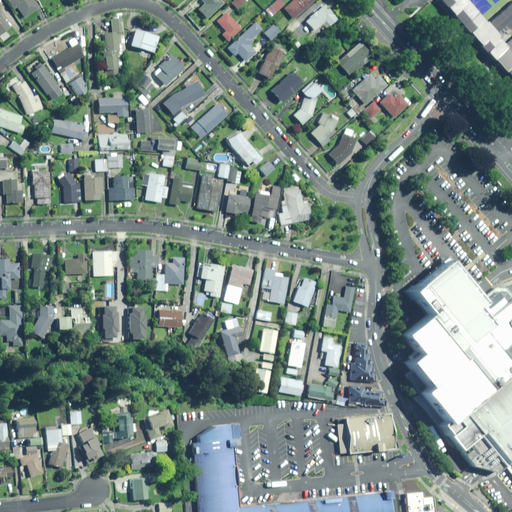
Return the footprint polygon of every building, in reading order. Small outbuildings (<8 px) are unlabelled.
[(37,8),(31,0),(7,0),(13,8),(16,7),(24,17),(37,8)] [(221,4),(217,0),(202,0),(201,1),(203,3),(195,9),(205,20),(221,4)] [(245,1),(244,0),(233,0),(230,3),(235,10),(245,1)] [(283,5),(278,0),(275,0),(263,10),(269,17),(283,5)] [(313,0),(291,0),(281,9),(291,20),(313,0)] [(511,59),(493,39),(495,38),(460,0),(434,0),(433,1),(511,89),(511,59)] [(511,1),(488,24),(497,33),(506,25),(510,29),(511,27),(511,1)] [(325,28),(335,19),(321,4),(303,22),(312,32),(321,24),(325,28)] [(0,7),(0,34),(10,26),(1,15),(0,7)] [(239,29),(224,12),(214,21),(223,32),(219,35),(225,41),(239,29)] [(120,18),(107,19),(108,25),(102,26),(104,51),(101,51),(103,71),(107,70),(107,77),(123,75),(121,56),(121,52),(123,52),(120,18)] [(262,28),(255,21),(226,47),(234,56),(237,53),(245,61),(256,51),(249,44),(253,40),(251,38),(262,28)] [(281,31),(274,23),(264,33),(270,40),(281,31)] [(157,37),(132,30),(127,46),(152,53),(157,37)] [(511,36),(502,46),(511,57),(511,36)] [(369,55),(359,43),(334,63),(345,76),(353,69),(354,71),(366,61),(364,59),(369,55)] [(83,56),(76,44),(50,59),(63,82),(68,79),(62,68),(83,56)] [(277,48),(270,44),(254,73),(266,80),(273,68),(275,69),(284,53),(276,49),(277,48)] [(182,69),(169,55),(155,67),(157,68),(151,73),(163,87),(182,69)] [(54,84),(41,65),(29,74),(45,95),(46,95),(50,101),(60,94),(53,84),(54,84)] [(301,85),(290,72),(268,91),(279,103),(301,85)] [(372,79),(368,74),(349,91),(363,106),(385,86),(376,76),(372,79)] [(133,86),(143,97),(152,86),(148,83),(150,80),(142,75),(137,81),(133,86)] [(83,84),(78,77),(67,84),(76,97),(84,91),(81,86),(83,84)] [(23,80),(11,85),(15,96),(16,96),(24,115),(41,108),(36,96),(31,98),(23,80)] [(178,109),(202,96),(195,81),(183,87),(184,88),(169,96),(159,104),(172,117),(170,119),(176,126),(184,119),(178,109)] [(299,126),(309,117),(315,98),(310,97),(317,90),(309,82),(299,92),(302,96),(298,108),(290,115),(299,126)] [(392,99),(387,94),(377,103),(392,118),(406,105),(396,95),(392,99)] [(105,113),(105,121),(101,121),(101,127),(106,127),(117,127),(116,117),(126,117),(126,98),(96,99),(96,113),(105,113)] [(378,110),(371,102),(361,112),(368,120),(378,110)] [(225,115),(215,104),(188,128),(199,139),(225,115)] [(0,126),(21,133),(23,125),(19,124),(21,116),(0,108),(0,126)] [(147,133),(145,112),(145,109),(136,110),(136,112),(134,113),(136,134),(147,133)] [(353,114),(350,109),(345,113),(349,118),(353,114)] [(325,137),(331,131),(336,120),(320,113),(315,124),(317,125),(307,134),(320,148),(328,140),(325,137)] [(82,126),(52,119),(49,133),(84,141),(85,134),(81,133),(82,126)] [(335,166),(349,153),(357,134),(343,128),(336,145),(325,155),(335,166)] [(261,158),(237,130),(226,140),(246,164),(251,160),(254,164),(261,158)] [(375,137),(368,131),(359,141),(365,147),(375,137)] [(124,142),(124,135),(96,135),(96,150),(106,150),(128,150),(128,142),(124,142)] [(172,168),(173,155),(173,151),(178,151),(179,142),(174,142),(174,141),(153,139),(153,143),(139,142),(139,151),(153,152),(154,150),(161,151),(160,154),(160,167),(172,168)] [(20,155),(24,149),(12,141),(8,147),(20,155)] [(71,145),(60,144),(59,154),(70,155),(71,145)] [(120,168),(120,157),(115,157),(115,154),(105,154),(105,160),(93,160),(93,172),(106,172),(106,168),(120,168)] [(76,172),(75,159),(67,160),(68,172),(76,172)] [(200,161),(185,159),(183,169),(199,171),(200,161)] [(273,169),(266,161),(257,169),(264,177),(273,169)] [(225,179),(228,166),(218,164),(216,177),(225,179)] [(228,166),(225,179),(225,181),(237,184),(239,176),(234,175),(235,168),(228,166)] [(49,204),(48,172),(40,172),(29,172),(30,185),(32,184),(32,198),(34,198),(34,205),(49,204)] [(78,184),(74,184),(67,173),(56,181),(61,187),(61,203),(79,202),(78,184)] [(140,185),(145,186),(142,200),(158,203),(159,198),(165,198),(166,188),(161,187),(163,176),(147,173),(147,177),(141,176),(140,185)] [(210,177),(200,175),(194,209),(214,212),(218,187),(209,185),(210,177)] [(89,178),(89,176),(82,176),(82,201),(97,200),(97,194),(100,194),(99,178),(89,178)] [(125,180),(125,177),(111,177),(112,189),(107,189),(107,201),(133,200),(132,179),(125,180)] [(182,180),(171,178),(169,189),(166,204),(177,206),(178,201),(187,203),(190,188),(181,187),(182,180)] [(14,184),(14,180),(0,180),(0,181),(0,195),(3,195),(3,204),(23,203),(23,195),(20,195),(19,184),(14,184)] [(268,186),(267,193),(259,191),(258,194),(254,193),(248,222),(258,224),(260,217),(267,218),(269,209),(274,210),(278,188),(268,186)] [(301,208),(298,191),(283,194),(286,206),(280,207),(281,214),(277,215),(279,226),(309,219),(306,207),(301,208)] [(247,198),(227,195),(224,213),(237,215),(238,213),(245,214),(247,198)] [(155,252),(129,251),(128,280),(148,281),(149,268),(154,268),(155,252)] [(116,267),(116,252),(91,252),(91,277),(111,276),(110,267),(116,267)] [(46,256),(30,254),(29,268),(32,268),(30,287),(41,288),(42,272),(47,273),(48,259),(45,259),(46,256)] [(454,445),(470,464),(496,471),(508,463),(511,467),(511,295),(504,287),(494,286),(478,300),(466,286),(439,254),(401,286),(420,310),(408,319),(395,330),(405,343),(410,349),(399,358),(419,383),(412,388),(415,392),(410,396),(451,447),(454,445)] [(83,264),(83,255),(75,255),(75,260),(63,260),(63,275),(84,274),(84,264),(83,264)] [(154,279),(151,279),(150,291),(165,291),(166,284),(181,285),(182,258),(171,258),(171,264),(162,263),(162,275),(154,275),(154,279)] [(0,298),(3,298),(4,289),(6,289),(7,279),(16,279),(17,264),(7,264),(8,260),(0,259),(0,298)] [(222,267),(209,265),(209,268),(197,266),(195,278),(204,280),(202,291),(208,292),(207,296),(217,298),(222,267)] [(251,271),(231,265),(224,291),(238,295),(241,284),(247,286),(251,271)] [(281,305),(286,279),(281,278),(281,274),(273,273),(274,271),(264,269),(260,288),(269,290),(269,293),(261,291),(259,300),(281,305)] [(314,283),(299,277),(290,302),(305,307),(314,283)] [(320,327),(331,329),(333,319),(334,319),(336,311),(348,313),(353,290),(344,288),(341,298),(331,296),(329,306),(325,305),(320,327)] [(229,305),(219,303),(218,312),(228,314),(229,305)] [(0,335),(4,336),(4,342),(10,341),(10,346),(20,346),(19,317),(20,317),(20,306),(7,306),(7,317),(0,317),(0,335)] [(51,308),(39,308),(38,316),(29,332),(40,339),(51,320),(51,308)] [(134,314),(95,308),(93,323),(132,328),(134,314)] [(180,312),(156,310),(155,327),(178,328),(180,312)] [(270,313),(256,310),(255,319),(268,322),(270,313)] [(195,349),(199,341),(211,321),(197,313),(186,334),(190,336),(186,343),(195,349)] [(295,314),(285,313),(283,325),(293,326),(295,314)] [(86,324),(86,315),(70,315),(70,324),(86,324)] [(67,329),(67,318),(55,318),(56,330),(67,329)] [(240,337),(234,318),(228,320),(230,328),(218,332),(225,358),(237,354),(233,339),(240,337)] [(262,359),(273,362),(275,354),(273,354),(277,332),(262,329),(258,351),(263,352),(262,359)] [(302,332),(293,331),(292,338),(301,339),(302,332)] [(332,338),(322,336),(320,350),(326,351),(324,364),(337,366),(340,345),(331,344),(332,338)] [(289,342),(284,374),(295,376),(296,368),(299,368),(303,344),(289,342)] [(372,364),(369,364),(370,354),(366,354),(367,344),(355,343),(353,364),(351,363),(350,381),(374,383),(375,373),(372,372),(372,364)] [(339,369),(329,368),(328,374),(338,376),(339,369)] [(269,371),(255,369),(252,392),(266,394),(269,371)] [(337,381),(329,377),(325,384),(334,388),(337,381)] [(300,382),(279,378),(276,392),(298,396),(300,382)] [(332,387),(308,383),(306,396),(330,400),(332,387)] [(347,386),(346,403),(358,404),(358,406),(384,408),(384,400),(381,399),(382,392),(363,391),(363,387),(347,386)] [(172,427),(166,410),(140,419),(148,442),(159,438),(156,427),(161,426),(162,430),(172,427)] [(80,424),(79,412),(69,412),(70,425),(80,424)] [(388,413),(341,417),(342,424),(335,424),(337,453),(391,448),(388,413)] [(128,424),(128,416),(112,415),(112,438),(124,438),(124,436),(129,436),(129,432),(133,432),(133,424),(128,424)] [(34,433),(31,418),(13,420),(15,439),(31,437),(30,434),(34,433)] [(194,441),(188,442),(195,511),(387,511),(385,490),(235,506),(228,438),(237,437),(235,422),(208,425),(193,435),(194,441)] [(70,435),(69,425),(60,426),(61,436),(70,435)] [(101,455),(87,429),(75,435),(81,445),(77,447),(84,460),(88,458),(90,461),(101,455)] [(59,444),(58,430),(43,431),(45,452),(49,451),(46,465),(60,469),(65,446),(59,444)] [(40,445),(39,438),(25,439),(25,446),(40,445)] [(162,441),(153,442),(155,453),(164,451),(162,441)] [(150,462),(149,453),(127,456),(129,469),(138,468),(138,464),(150,462)] [(40,474),(34,454),(17,459),(19,466),(24,465),(28,478),(40,474)] [(10,478),(9,469),(0,469),(0,482),(3,482),(3,478),(10,478)] [(147,499),(146,479),(129,480),(130,491),(130,501),(147,499)] [(431,511),(430,496),(420,497),(420,491),(404,493),(405,511),(431,511)] [(170,511),(170,503),(156,504),(157,511),(170,511)]
